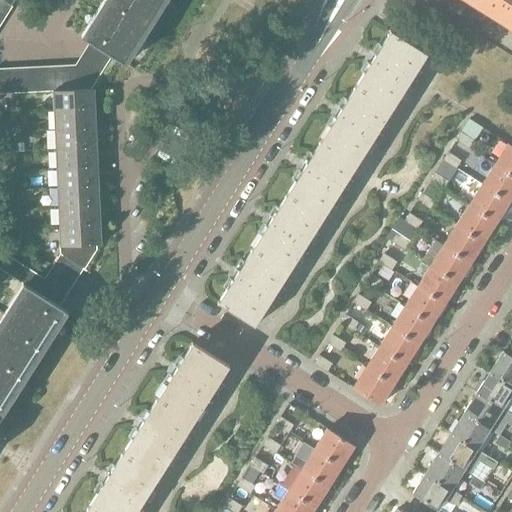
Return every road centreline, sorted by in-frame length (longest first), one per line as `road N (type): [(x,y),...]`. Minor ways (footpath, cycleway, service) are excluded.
road 1 (tertiary): [(159,293),(340,0)]
road 2 (residential): [(393,442),(159,293)]
road 3 (tertiary): [(22,511),(152,304)]
road 4 (residential): [(393,442),(511,260)]
road 5 (residential): [(123,189),(125,86),(150,80),(169,94),(164,127)]
road 6 (residential): [(152,304),(127,278),(123,189)]
